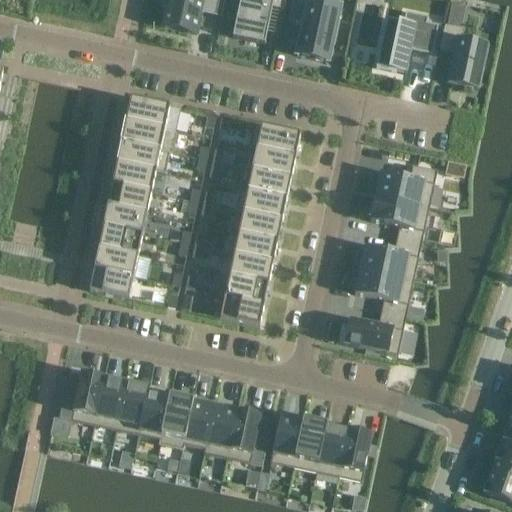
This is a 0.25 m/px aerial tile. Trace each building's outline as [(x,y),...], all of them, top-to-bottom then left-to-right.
[(163,0),(161,10),(165,11),(161,30),(195,37),(201,11),(215,14),(217,0),(163,0)] [(239,0),(231,41),(263,47),(271,9),(283,12),(285,0),(239,0)] [(291,0),(287,22),(302,25),(295,58),(327,65),(338,10),(307,4),(308,0),(291,0)] [(377,62),(375,71),(394,75),(395,74),(403,76),(403,77),(405,78),(410,53),(430,58),(437,28),(425,26),(427,20),(404,15),(402,26),(385,22),(377,62)] [(443,29),(438,54),(450,56),(444,88),(478,94),(487,49),(458,43),(460,32),(459,32),(445,29),(443,29)] [(129,103),(124,124),(164,133),(169,111),(154,108),(148,107),(129,103)] [(206,119),(204,129),(213,131),(215,121),(206,119)] [(221,122),(219,133),(226,134),(228,124),(221,122)] [(124,124),(120,146),(160,154),(164,133),(124,124)] [(250,128),(246,150),(256,152),(296,160),(300,139),(281,135),(276,134),(250,128)] [(120,146),(115,167),(155,175),(164,177),(168,156),(160,154),(120,146)] [(200,150),(197,162),(206,164),(208,152),(200,150)] [(256,152),(251,174),(291,182),(296,160),(256,152)] [(214,154),(212,165),(219,167),(221,155),(214,154)] [(197,162),(195,173),(203,174),(206,164),(197,162)] [(210,177),(209,181),(215,183),(216,178),(219,167),(212,165),(210,177)] [(115,167),(111,188),(151,197),(155,175),(115,167)] [(380,177),(375,200),(428,212),(436,174),(411,169),(408,183),(380,177)] [(251,174),(247,195),(287,203),(291,182),(251,174)] [(111,188),(107,209),(146,217),(151,197),(111,188)] [(188,204),(197,206),(199,194),(191,193),(188,204)] [(238,193),(233,214),(242,216),(282,224),(287,203),(247,195),(238,193)] [(203,207),(203,208),(210,209),(213,197),(205,196),(203,207)] [(375,200),(370,224),(399,230),(423,235),(428,212),(375,200)] [(188,204),(186,215),(194,217),(197,206),(188,204)] [(203,208),(201,219),(208,220),(210,209),(203,208)] [(107,209),(102,231),(142,239),(146,217),(107,209)] [(242,216),(238,237),(278,245),(282,224),(242,216)] [(364,250),(359,274),(412,286),(423,235),(399,230),(393,257),(364,250)] [(102,231),(98,251),(138,259),(142,239),(102,231)] [(182,235),(180,246),(188,248),(190,236),(182,235)] [(238,237),(233,258),(273,267),(278,245),(238,237)] [(197,238),(194,250),(201,251),(204,239),(197,238)] [(180,246),(177,258),(185,260),(188,248),(180,246)] [(194,250),(192,261),(199,263),(201,251),(194,250)] [(98,251),(93,273),(133,281),(138,259),(98,251)] [(233,258),(229,279),(269,287),(273,267),(233,258)] [(93,273),(88,295),(105,298),(111,300),(128,303),(133,281),(93,273)] [(359,274),(354,298),(383,304),(407,309),(412,286),(359,274)] [(173,277),(170,288),(179,290),(181,279),(173,277)] [(229,279),(224,300),(264,309),(269,287),(229,279)] [(188,280),(185,292),(192,293),(195,281),(188,280)] [(184,298),(180,314),(187,316),(191,300),(184,298)] [(168,299),(166,310),(174,312),(177,301),(168,299)] [(224,300),(219,323),(237,327),(242,328),(259,331),(264,309),(224,300)] [(349,322),(343,348),(396,359),(407,309),(383,304),(377,329),(349,322)] [(71,418),(70,425),(93,430),(93,428),(101,381),(80,376),(79,381),(78,388),(75,400),(75,403),(73,411),(72,416),(71,418)] [(67,378),(66,385),(77,388),(78,380),(67,378)] [(101,381),(93,428),(114,433),(124,385),(101,380),(101,381)] [(66,385),(64,393),(75,395),(77,388),(66,385)] [(124,385),(114,433),(136,438),(147,390),(124,385)] [(147,390),(136,438),(159,442),(164,420),(170,395),(148,390),(147,390)] [(64,393),(62,400),(63,400),(73,402),(75,395),(64,393)] [(159,442),(158,448),(181,453),(182,447),(193,400),(170,395),(164,420),(159,442)] [(62,400),(61,407),(72,410),(73,402),(63,400),(62,400)] [(193,400),(182,447),(205,452),(215,405),(193,400)] [(205,452),(204,458),(227,463),(238,409),(215,405),(205,452)] [(61,407),(59,415),(60,415),(70,417),(72,410),(61,407)] [(238,409),(227,463),(249,468),(250,460),(252,453),(254,446),(255,438),(257,431),(259,424),(261,414),(238,409)] [(59,415),(58,422),(69,424),(69,423),(70,417),(60,415),(59,415)] [(280,417),(270,467),(293,472),(294,463),(303,422),(281,417),(280,417)] [(293,472),(292,472),(315,477),(317,468),(326,426),(303,422),(294,463),(293,472)] [(259,424),(257,431),(268,433),(270,426),(259,424)] [(317,468),(315,477),(337,482),(339,472),(348,431),(326,426),(317,468)] [(257,431),(255,438),(266,441),(268,433),(257,431)] [(339,472),(337,482),(359,487),(361,477),(370,436),(348,431),(339,472)] [(511,458),(511,436),(504,434),(497,454),(511,458)] [(255,438),(254,446),(264,448),(265,448),(266,441),(255,438)] [(254,446),(252,453),(263,455),(263,456),(265,448),(264,448),(254,446)] [(252,453),(250,460),(261,463),(262,463),(263,456),(263,455),(252,453)] [(121,454),(118,470),(130,472),(133,457),(121,454)] [(511,481),(511,458),(497,454),(490,473),(511,481)] [(249,468),(260,470),(262,463),(261,463),(250,460),(249,468)] [(511,506),(511,481),(490,473),(482,496),(511,506)]
